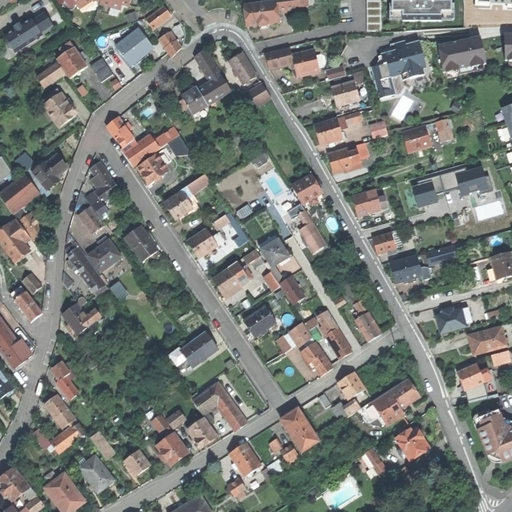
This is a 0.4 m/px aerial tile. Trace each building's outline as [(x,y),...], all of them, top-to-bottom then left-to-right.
[(70,9),(76,4),(73,0),(63,0),(65,1),(70,9)] [(92,0),(100,2),(100,0),(73,0),(76,4),(79,9),(92,0)] [(100,0),(100,2),(100,4),(121,10),(122,4),(130,6),(131,0),(100,0)] [(276,0),(277,2),(278,11),(300,8),(298,0),(276,0)] [(308,0),(298,0),(300,8),(309,7),(309,4),(308,0)] [(380,0),(365,0),(366,32),(381,32),(380,0)] [(390,0),(391,19),(401,18),(401,21),(454,21),(454,3),(452,3),(452,0),(390,0)] [(511,0),(484,0),(485,9),(508,8),(508,13),(511,12),(511,0)] [(280,22),(278,11),(277,2),(245,7),(248,26),(254,26),(280,22)] [(146,20),(152,30),(171,17),(169,13),(164,7),(146,20)] [(33,21),(41,33),(53,26),(45,14),(33,21)] [(41,33),(33,21),(31,19),(21,25),(20,28),(19,29),(17,29),(16,29),(5,36),(7,40),(6,44),(8,48),(13,49),(16,53),(42,36),(41,33)] [(180,24),(174,26),(178,37),(184,35),(180,24)] [(116,47),(131,66),(144,56),(154,48),(139,30),(116,47)] [(181,48),(171,32),(159,40),(171,58),(176,54),(181,48)] [(487,65),(481,38),(437,47),(443,74),(445,73),(446,77),(484,70),(483,66),(487,65)] [(381,99),(396,94),(391,77),(401,75),(411,72),(413,78),(424,75),(423,68),(419,57),(423,56),(419,42),(406,45),(405,41),(399,43),(395,44),(397,51),(381,55),(384,65),(372,68),(374,74),(372,75),(374,82),(376,81),(381,99)] [(63,57),(58,61),(70,79),(87,67),(82,60),(79,55),(70,43),(59,51),(63,57)] [(277,68),(295,64),(293,56),(291,49),(266,55),(270,70),(277,68)] [(195,59),(211,84),(222,77),(206,50),(195,59)] [(293,56),(295,64),(297,73),(300,73),(303,76),(320,72),(315,51),(293,56)] [(230,62),(244,84),(256,76),(243,54),(235,58),(230,62)] [(50,69),(58,64),(55,59),(46,65),(50,69)] [(102,59),(91,67),(96,75),(96,74),(102,83),(113,75),(102,59)] [(63,72),(58,64),(50,69),(37,78),(42,86),(63,72)] [(346,75),(344,67),(327,71),(329,80),(346,75)] [(352,74),(354,83),(364,80),(362,71),(352,74)] [(402,81),(413,78),(411,72),(401,75),(402,81)] [(232,92),(222,77),(211,84),(199,92),(208,106),(232,92)] [(335,98),(337,107),(359,101),(354,83),(332,89),(335,98)] [(270,99),(262,85),(258,88),(239,99),(248,113),(270,99)] [(193,116),(208,106),(199,92),(197,88),(195,89),(191,92),(182,97),(184,100),(193,116)] [(59,128),(77,116),(69,105),(61,95),(58,97),(55,92),(47,98),(50,102),(44,107),(59,128)] [(188,119),(193,116),(184,100),(178,104),(188,119)] [(511,105),(503,109),(507,124),(511,122),(511,105)] [(347,124),(362,120),(359,112),(345,117),(347,124)] [(107,127),(123,149),(134,140),(128,132),(124,126),(119,119),(107,127)] [(343,140),(337,119),(315,126),(319,140),(321,146),(343,140)] [(443,142),(453,140),(447,120),(438,123),(443,142)] [(370,126),(374,140),(387,136),(383,122),(370,126)] [(154,141),(160,149),(167,144),(179,136),(173,127),(154,141)] [(432,147),(426,127),(403,134),(409,154),(418,151),(432,147)] [(179,136),(167,144),(175,156),(191,156),(179,136)] [(138,146),(134,140),(123,149),(121,150),(133,168),(160,149),(154,141),(151,137),(138,146)] [(365,143),(347,149),(349,153),(357,151),(360,160),(369,158),(365,143)] [(343,170),(353,167),(349,153),(347,149),(328,154),(331,166),(334,173),(343,170)] [(164,150),(156,155),(164,167),(172,162),(164,150)] [(362,169),(360,160),(357,151),(349,153),(353,167),(343,170),(344,174),(362,169)] [(26,154),(16,162),(25,173),(30,169),(35,165),(26,154)] [(259,167),(267,162),(262,154),(253,159),(259,167)] [(157,178),(167,171),(164,167),(156,155),(138,168),(149,184),(157,178)] [(46,164),(34,173),(43,185),(47,190),(55,184),(60,180),(57,177),(67,168),(57,156),(47,165),(46,164)] [(0,158),(0,181),(12,174),(2,157),(0,158)] [(98,190),(95,193),(102,204),(120,191),(113,180),(100,163),(95,166),(90,169),(96,177),(91,180),(98,190)] [(455,176),(466,173),(464,165),(438,172),(444,193),(447,192),(459,189),(455,176)] [(37,190),(43,185),(34,173),(30,169),(25,173),(24,173),(25,174),(37,190)] [(482,169),(466,173),(455,176),(459,189),(461,196),(469,193),(470,195),(479,192),(480,196),(493,192),(489,176),(484,178),(482,169)] [(432,182),(436,195),(442,194),(444,193),(438,172),(417,179),(419,186),(432,182)] [(0,198),(13,214),(13,213),(19,209),(39,192),(37,190),(25,174),(0,194),(0,198)] [(184,218),(198,209),(191,198),(194,196),(192,193),(210,182),(205,175),(181,192),(181,193),(165,204),(172,215),(176,221),(183,216),(184,218)] [(320,190),(312,176),(292,187),(302,204),(322,193),(320,190)] [(432,182),(419,186),(412,188),(418,207),(437,202),(436,195),(432,182)] [(381,210),(381,209),(378,198),(376,191),(353,197),(356,209),(358,216),(381,210)] [(109,213),(102,204),(95,193),(87,199),(101,219),(109,213)] [(378,198),(381,209),(388,207),(385,196),(378,198)] [(326,246),(302,204),(289,213),(293,220),(300,215),(307,227),(300,231),(305,240),(302,242),(304,244),(305,246),(308,245),(313,254),(326,246)] [(223,205),(211,213),(216,220),(228,211),(223,205)] [(93,235),(104,227),(91,207),(79,215),(93,235)] [(20,222),(28,216),(25,212),(23,213),(19,209),(13,213),(20,222)] [(233,240),(238,247),(249,240),(230,213),(213,224),(217,230),(230,222),(233,228),(233,229),(238,237),(233,240)] [(28,216),(20,222),(34,241),(41,236),(45,233),(31,214),(28,216)] [(16,220),(0,232),(0,244),(13,261),(35,245),(16,220)] [(142,263),(158,252),(152,243),(141,228),(125,239),(142,263)] [(219,233),(212,238),(206,230),(187,243),(194,252),(198,259),(225,242),(219,233)] [(397,249),(392,233),(373,238),(376,247),(378,254),(397,249)] [(266,264),(274,276),(278,273),(273,267),(288,258),(283,249),(276,236),(259,246),(269,263),(266,264)] [(343,248),(351,243),(347,237),(339,242),(343,248)] [(100,248),(109,242),(107,238),(98,245),(100,248)] [(110,241),(109,242),(100,248),(98,249),(88,256),(100,273),(122,258),(110,241)] [(460,250),(465,249),(463,243),(458,244),(458,245),(426,254),(429,264),(461,255),(460,250)] [(81,274),(91,267),(75,244),(68,249),(69,251),(67,252),(69,255),(68,256),(71,261),(75,266),(81,274)] [(38,248),(35,245),(13,261),(16,265),(26,257),(38,248)] [(248,266),(260,258),(256,251),(244,260),(248,266)] [(511,275),(511,254),(511,252),(491,257),(497,280),(507,277),(511,275)] [(425,264),(420,266),(417,257),(391,264),(394,274),(397,283),(428,274),(425,264)] [(243,272),(237,263),(228,268),(229,269),(212,280),(219,290),(224,297),(233,291),(234,293),(242,289),(241,287),(252,280),(246,270),(243,272)] [(107,289),(91,267),(81,274),(96,297),(107,289)] [(64,273),(63,285),(67,289),(73,284),(64,273)] [(274,276),(293,305),(305,298),(298,287),(291,278),(284,282),(278,273),(274,276)] [(273,293),(280,288),(271,274),(264,279),(273,293)] [(32,275),(22,282),(33,295),(42,287),(32,275)] [(118,283),(110,289),(120,302),(128,297),(118,283)] [(351,298),(357,295),(350,283),(338,291),(341,296),(345,302),(351,298)] [(10,295),(32,323),(37,319),(43,314),(21,287),(10,295)] [(356,305),(361,302),(357,295),(351,298),(356,305)] [(336,307),(345,302),(341,296),(332,301),(336,307)] [(368,313),(361,302),(356,305),(363,317),(368,313)] [(69,325),(72,329),(78,336),(85,330),(93,325),(87,317),(78,305),(68,312),(63,316),(69,325)] [(470,316),(467,308),(435,316),(437,324),(440,334),(466,327),(463,318),(470,316)] [(254,339),(276,324),(265,309),(244,323),(250,332),(254,339)] [(488,320),(500,317),(498,309),(486,312),(488,320)] [(96,311),(87,317),(93,325),(102,318),(96,311)] [(317,318),(323,327),(326,325),(331,333),(325,337),(331,346),(333,350),(340,360),(345,357),(352,352),(330,317),(327,312),(317,318)] [(381,335),(368,313),(363,317),(355,321),(368,343),(374,339),(381,335)] [(305,324),(309,331),(315,327),(318,325),(315,319),(305,324)] [(0,349),(15,369),(27,360),(33,356),(22,341),(16,345),(3,328),(4,327),(0,320),(0,349)] [(304,345),(312,339),(302,324),(290,332),(299,345),(300,347),(304,345)] [(98,331),(93,325),(85,330),(90,337),(98,331)] [(320,329),(325,337),(331,333),(326,325),(323,327),(320,329)] [(323,339),(315,327),(309,331),(317,343),(323,339)] [(474,355),(506,347),(501,328),(469,336),(471,346),(474,355)] [(118,331),(110,337),(114,342),(122,336),(118,331)] [(296,346),(299,345),(290,332),(288,334),(296,346)] [(211,356),(218,350),(205,333),(181,350),(186,358),(186,359),(193,369),(207,359),(206,358),(208,356),(210,355),(211,356)] [(285,354),(292,349),(284,337),(277,342),(285,354)] [(304,345),(307,349),(316,344),(312,339),(304,345)] [(327,373),(333,369),(316,344),(307,349),(301,354),(312,371),(316,368),(321,377),(327,373)] [(179,364),(186,359),(186,358),(181,350),(171,357),(176,364),(179,364)] [(91,370),(99,364),(90,351),(81,357),(91,370)] [(511,359),(509,352),(491,356),(493,364),(511,359)] [(64,366),(69,372),(74,368),(70,362),(64,366)] [(70,374),(69,372),(64,366),(62,363),(56,367),(52,370),(60,381),(66,377),(70,374)] [(465,391),(484,383),(480,373),(477,365),(457,373),(461,383),(465,391)] [(0,400),(6,396),(14,389),(0,370),(0,400)] [(76,370),(70,374),(73,378),(79,374),(76,370)] [(480,373),(484,383),(491,380),(489,374),(487,370),(480,373)] [(338,384),(348,400),(365,389),(355,372),(347,378),(338,384)] [(493,373),(489,374),(491,380),(484,383),(488,399),(499,397),(493,373)] [(79,394),(66,377),(60,381),(57,384),(70,401),(79,394)] [(408,381),(389,393),(400,410),(419,398),(414,391),(408,381)] [(197,394),(191,399),(202,414),(215,405),(219,411),(220,411),(235,433),(240,429),(247,424),(219,383),(200,397),(197,394)] [(488,399),(484,383),(465,391),(468,404),(488,399)] [(400,410),(389,393),(373,403),(374,406),(381,416),(388,427),(404,417),(400,410)] [(324,394),(319,397),(326,408),(331,405),(324,394)] [(70,424),(76,420),(58,396),(51,401),(45,405),(63,429),(70,424)] [(340,403),(331,408),(339,421),(359,408),(356,402),(345,410),(340,403)] [(366,411),(374,406),(373,403),(372,402),(357,411),(366,425),(372,421),(366,411)] [(381,416),(374,406),(366,411),(372,421),(381,416)] [(291,436),(301,452),(318,442),(298,409),(290,415),(281,420),(286,427),(281,430),(287,439),(291,436)] [(477,431),(478,430),(474,421),(490,414),(488,410),(478,414),(475,416),(474,418),(473,420),(473,423),(477,431)] [(501,462),(511,457),(511,428),(511,429),(504,426),(498,411),(490,414),(474,421),(478,430),(489,456),(494,454),(499,457),(501,462)] [(173,430),(186,420),(180,412),(167,421),(173,430)] [(163,432),(169,427),(161,416),(153,421),(161,433),(163,432)] [(383,427),(388,427),(381,416),(372,421),(366,425),(383,427)] [(205,419),(188,430),(201,449),(209,443),(217,438),(205,419)] [(74,428),(79,424),(76,420),(70,424),(74,428)] [(138,438),(144,432),(136,421),(129,426),(138,438)] [(87,434),(79,424),(74,428),(51,444),(59,454),(87,434)] [(175,435),(169,427),(163,432),(168,439),(175,435)] [(45,449),(51,444),(40,429),(34,434),(45,449)] [(404,454),(410,463),(430,449),(423,438),(417,430),(413,433),(410,430),(395,440),(401,449),(404,454)] [(107,461),(115,456),(99,433),(91,439),(107,461)] [(188,454),(175,435),(168,439),(157,447),(171,466),(180,460),(188,454)] [(270,443),(276,453),(282,449),(276,439),(270,443)] [(259,468),(261,467),(246,443),(236,450),(229,454),(235,463),(238,467),(245,478),(255,470),(259,468)] [(291,446),(281,453),(289,466),(299,459),(291,446)] [(373,468),(381,463),(372,449),(364,454),(373,468)] [(139,452),(125,462),(136,478),(143,473),(150,467),(139,452)] [(497,463),(501,462),(499,457),(494,454),(489,456),(487,457),(490,460),(493,462),(497,463)] [(76,465),(98,494),(107,487),(115,482),(96,457),(87,463),(84,459),(76,465)] [(284,468),(279,461),(262,472),(268,481),(273,478),(272,475),(284,468)] [(23,493),(29,488),(14,469),(5,476),(0,479),(0,484),(4,490),(0,492),(4,497),(7,494),(12,501),(23,493)] [(46,478),(51,485),(58,480),(52,473),(46,478)] [(403,487),(414,480),(410,474),(399,481),(403,487)] [(78,507),(85,502),(64,475),(58,480),(51,485),(46,489),(58,506),(62,511),(71,511),(75,509),(78,507)] [(239,480),(228,487),(234,497),(236,495),(242,491),(245,489),(239,480)] [(23,493),(31,503),(38,498),(30,487),(29,488),(23,493)] [(244,495),(242,491),(236,495),(238,499),(244,495)] [(210,511),(201,497),(185,507),(186,508),(181,511),(179,511),(210,511)] [(36,511),(45,506),(38,498),(31,503),(26,507),(29,511),(36,511)]
